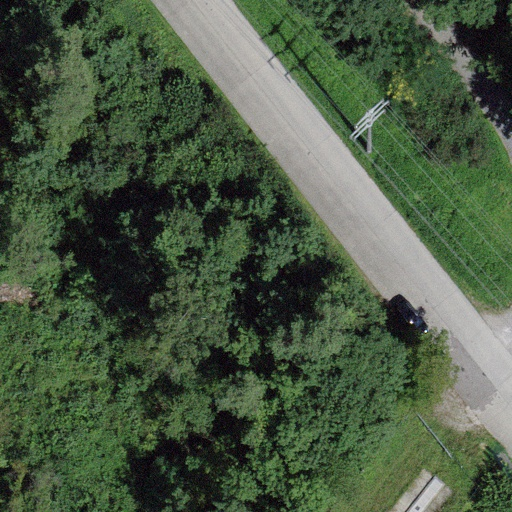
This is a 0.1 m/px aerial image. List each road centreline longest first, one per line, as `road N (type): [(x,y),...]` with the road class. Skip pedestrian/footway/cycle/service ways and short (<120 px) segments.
road 1 (unclassified): [(511,406),(195,0)]
road 2 (track): [(511,136),(417,0)]
